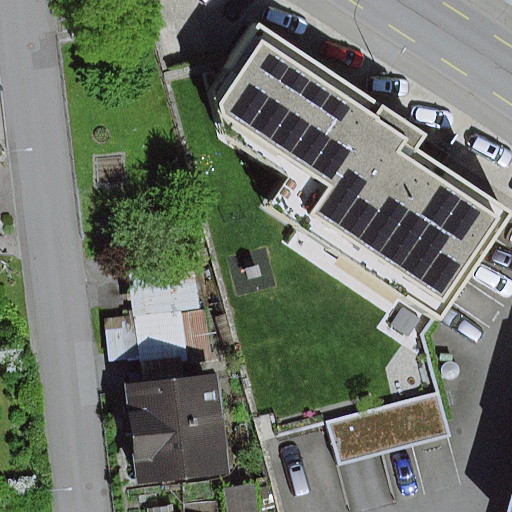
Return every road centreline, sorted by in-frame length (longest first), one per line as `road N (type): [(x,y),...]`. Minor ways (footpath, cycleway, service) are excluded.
road 1 (residential): [(85,511),(21,0)]
road 2 (primary): [(511,76),(396,0)]
